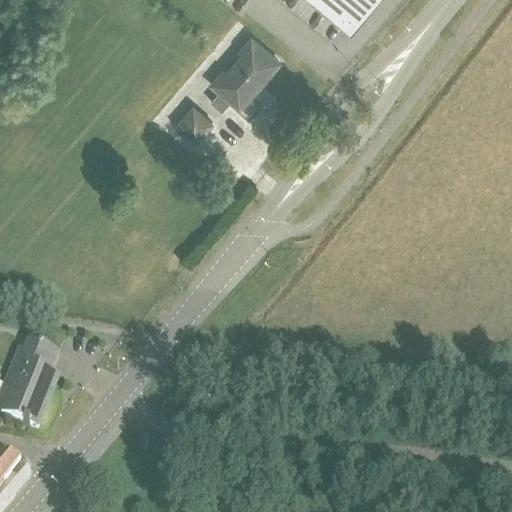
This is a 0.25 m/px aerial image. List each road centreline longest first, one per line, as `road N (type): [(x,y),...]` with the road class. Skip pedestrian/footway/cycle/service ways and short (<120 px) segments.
road 1 (tertiary): [(61,466),(456,0)]
road 2 (track): [(116,399),(155,426),(511,471)]
